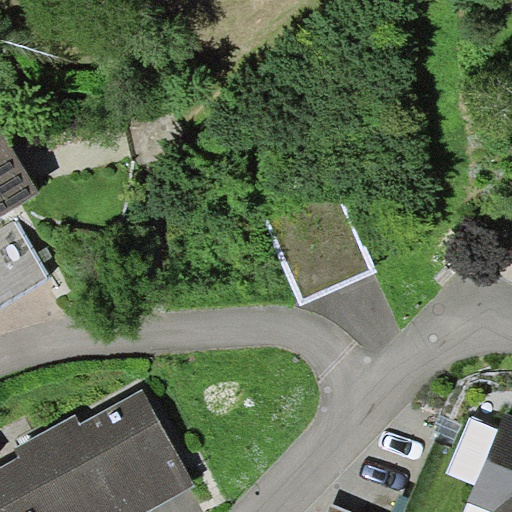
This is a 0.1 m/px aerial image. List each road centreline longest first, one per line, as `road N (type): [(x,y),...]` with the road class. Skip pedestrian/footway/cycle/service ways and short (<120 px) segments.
road 1 (residential): [(376,398),(315,348),(176,334),(0,355)]
road 2 (residential): [(264,511),(376,398)]
road 3 (residential): [(376,398),(435,348),(511,335)]
